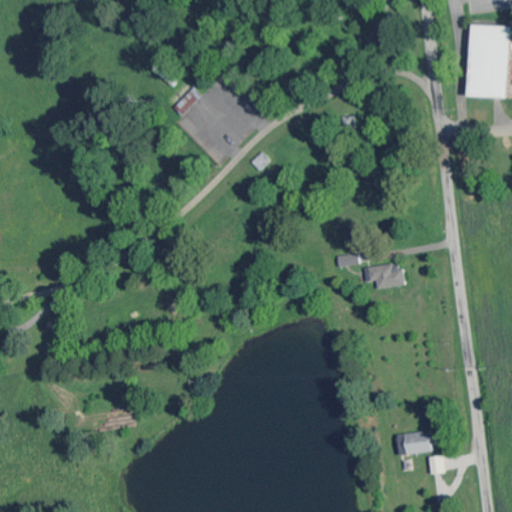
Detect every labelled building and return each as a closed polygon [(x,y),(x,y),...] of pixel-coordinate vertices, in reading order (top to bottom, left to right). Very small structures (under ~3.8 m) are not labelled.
[(472,99),(511,99),(511,27),(475,26),(472,99)] [(206,96),(190,82),(171,103),(187,117),(206,96)] [(276,162),(267,153),(256,163),(265,172),(276,162)] [(342,258),(344,269),(364,264),(362,254),(342,258)] [(369,269),(371,283),(382,282),(383,290),(409,287),(406,265),(369,269)] [(403,456),(436,455),(435,434),(403,435),(403,456)] [(434,458),(436,475),(449,474),(448,457),(434,458)]
